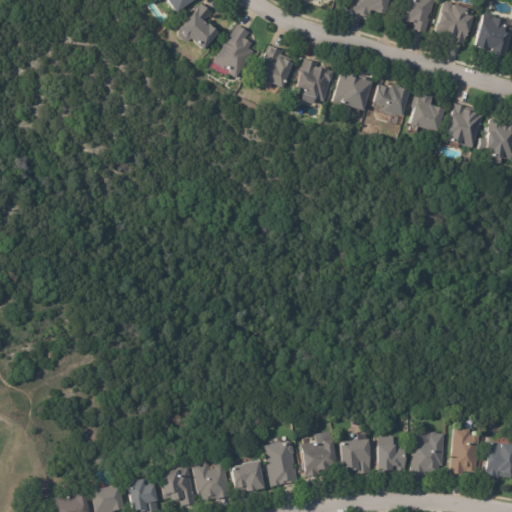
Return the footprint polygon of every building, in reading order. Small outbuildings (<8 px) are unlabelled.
[(188,0),(173,10),(166,0),(188,0)] [(388,0),(386,7),(384,12),(370,7),(368,15),(355,11),(355,10),(349,8),(351,0),(388,0)] [(433,0),(432,7),(425,31),(412,28),(413,21),(410,20),(410,23),(396,19),(401,0),(433,0)] [(447,0),(453,2),(468,7),(466,12),(473,14),(468,31),(467,30),(463,42),(451,39),(452,34),(446,32),(446,34),(434,31),(443,0),(447,0)] [(201,6),(208,13),(201,20),(205,24),(206,23),(216,32),(201,49),(189,38),(187,41),(181,41),(176,36),(176,30),(198,4),(201,6)] [(511,31),(504,54),(491,51),(492,47),(488,46),(487,48),(475,45),(484,13),(485,13),(485,12),(493,14),(492,15),(505,19),(504,23),(506,23),(504,29),(511,31)] [(238,25),(248,32),(245,37),(251,41),(248,47),(253,50),(236,75),(234,76),(229,73),(228,71),(230,69),(224,64),(222,67),(212,60),(236,24),(238,25)] [(269,47),(281,52),(278,58),(282,59),(292,63),(282,88),(271,83),(269,83),(264,81),(264,79),(255,76),(267,46),(269,47)] [(305,58),(314,61),(313,64),(322,67),(322,65),(327,66),(327,68),(332,70),(330,79),(329,79),(323,101),(314,98),(315,96),(303,92),(301,93),(300,94),(293,92),(295,85),(296,85),(303,57),(305,58)] [(359,75),(370,78),(369,80),(371,80),(363,109),(340,102),(340,103),(332,101),(340,73),(347,75),(347,71),(359,75)] [(409,88),(402,114),(382,109),(384,104),(373,101),(377,87),(379,88),(380,84),(388,86),(387,91),(388,91),(390,82),(395,84),(396,83),(400,85),(400,86),(409,88)] [(419,92),(432,96),(430,103),(444,107),(437,131),(418,125),(418,124),(410,122),(414,107),(411,106),(415,91),(418,92),(418,91),(419,92)] [(455,103),(464,105),(462,110),(464,111),(465,107),(477,111),(476,113),(482,115),(473,148),(460,144),(461,142),(450,139),(452,133),(446,131),(452,112),(451,112),(454,102),(455,103)] [(491,119),(503,120),(503,123),(511,124),(511,158),(503,158),(503,155),(493,154),(494,147),(488,147),(488,149),(480,148),(481,137),(488,138),(490,119),(491,119)] [(470,431),(470,435),(479,436),(479,437),(480,437),(476,472),(465,471),(464,474),(450,472),(455,427),(462,428),(463,426),(468,427),(469,428),(471,429),(470,431)] [(316,475),(305,477),(300,444),(315,442),(314,434),(330,431),(331,439),(332,439),(336,465),(329,466),(329,469),(317,471),(318,475),(316,475)] [(422,472),(411,471),(412,443),(414,443),(414,438),(423,439),(423,442),(428,443),(428,433),(429,433),(431,432),(436,432),(437,434),(444,434),(443,465),(439,465),(438,472),(422,472)] [(388,470),(378,470),(377,436),(393,436),(393,445),(396,445),(396,446),(403,446),(403,457),(406,457),(404,472),(396,472),(396,470),(388,470)] [(367,473),(355,474),(355,470),(350,471),(350,468),(341,469),(340,441),(369,439),(370,473),(367,473)] [(292,483),(270,487),(263,446),(290,441),(290,444),(292,443),(293,453),(292,453),(297,482),(292,483)] [(503,442),(511,443),(511,473),(511,478),(498,476),(497,478),(485,476),(489,451),(490,441),(502,443),(503,442)] [(245,489),(234,491),(230,468),(234,467),(233,466),(241,464),(241,463),(258,460),(263,488),(246,492),(245,489)] [(214,465),(222,464),(222,467),(224,467),(229,496),(202,501),(201,494),(197,495),(191,464),(207,461),(208,470),(214,469),(213,465),(214,465)] [(187,467),(194,503),(180,506),(179,499),(172,500),(171,497),(162,499),(161,493),(162,493),(158,472),(176,469),(177,467),(182,467),(184,468),(187,467)] [(155,511),(150,511),(144,511),(139,511),(139,509),(132,511),(126,482),(142,479),(144,485),(153,483),(157,501),(156,501),(158,510),(155,511)] [(93,511),(89,491),(118,485),(123,509),(113,510),(113,511),(93,511)] [(55,511),(53,498),(84,491),(88,511),(55,511)]
